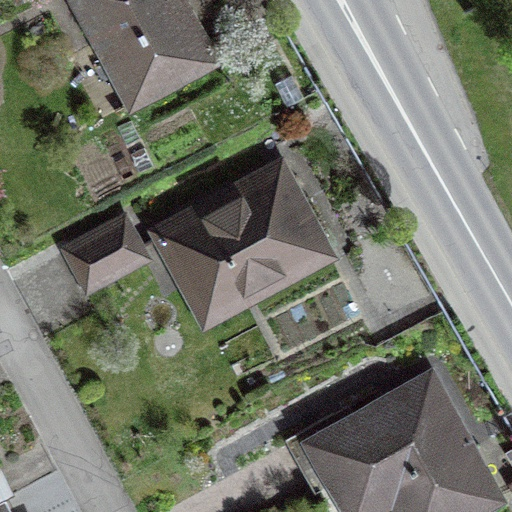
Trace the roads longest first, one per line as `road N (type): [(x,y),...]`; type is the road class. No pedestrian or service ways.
road 1 (primary): [(355,0),(511,293)]
road 2 (residential): [(103,511),(0,317)]
